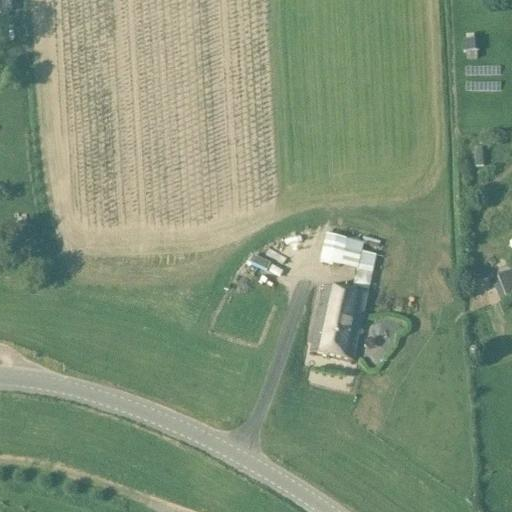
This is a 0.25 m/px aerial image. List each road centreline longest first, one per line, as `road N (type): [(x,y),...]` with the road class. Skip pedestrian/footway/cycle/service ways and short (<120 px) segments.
road 1 (tertiary): [(325,511),(149,415),(0,378)]
road 2 (unclassified): [(174,511),(109,484),(0,460)]
